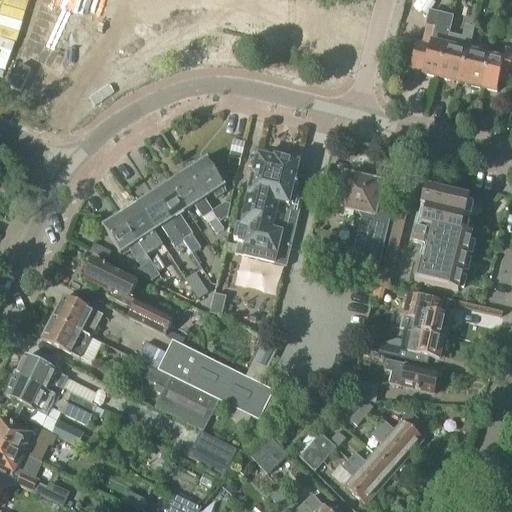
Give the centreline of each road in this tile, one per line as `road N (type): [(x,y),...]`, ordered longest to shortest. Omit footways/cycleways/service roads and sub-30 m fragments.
road 1 (residential): [(357,113),(232,83),(193,89),(142,111),(90,147),(64,177)]
road 2 (residential): [(511,156),(357,113)]
road 3 (residential): [(64,177),(0,309)]
road 4 (residential): [(441,511),(482,470),(507,403)]
